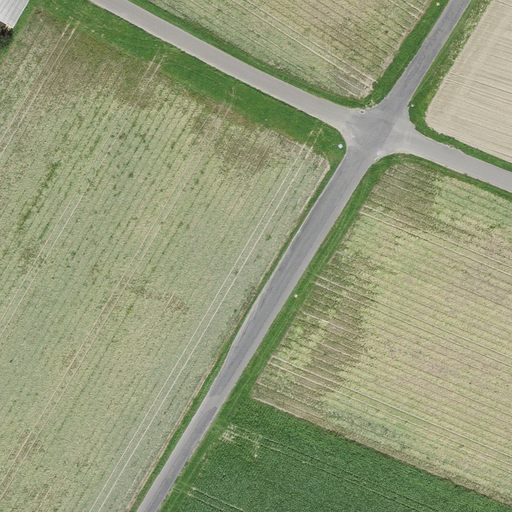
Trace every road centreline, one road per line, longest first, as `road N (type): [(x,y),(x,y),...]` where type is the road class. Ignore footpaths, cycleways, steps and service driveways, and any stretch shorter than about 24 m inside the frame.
road 1 (unclassified): [(376,128),(147,511)]
road 2 (unclassified): [(117,0),(246,74),(376,128)]
road 3 (unclassified): [(456,0),(376,128)]
road 4 (unclassified): [(376,128),(511,181)]
